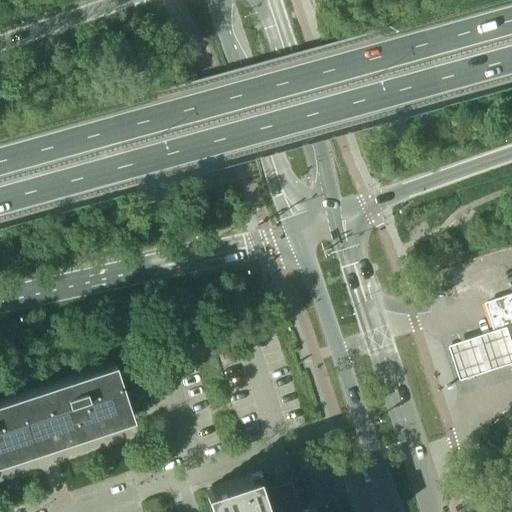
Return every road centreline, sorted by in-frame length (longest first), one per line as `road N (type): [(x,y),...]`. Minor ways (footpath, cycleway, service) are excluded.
road 1 (trunk): [(511,20),(0,161)]
road 2 (trunk): [(0,200),(511,59)]
road 3 (secondary): [(428,511),(335,213)]
road 4 (secondary): [(290,227),(391,511)]
road 5 (trunk): [(0,293),(290,227)]
road 6 (secondary): [(212,0),(290,227)]
road 7 (secondary): [(335,213),(274,0)]
road 8 (residential): [(77,511),(278,441)]
road 9 (trunk): [(335,213),(511,152)]
road 10 (trunk): [(122,0),(0,42)]
